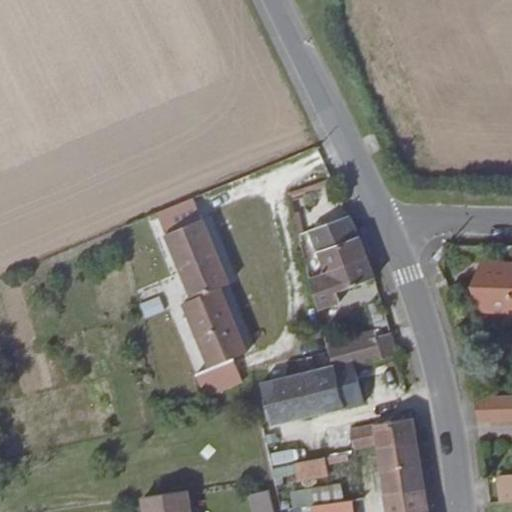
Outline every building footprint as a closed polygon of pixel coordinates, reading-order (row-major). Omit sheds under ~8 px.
[(238,180),(210,192),(216,207),(244,196),(238,180)] [(354,217),(302,234),(304,244),(315,240),(328,273),(370,258),(362,235),(354,217)] [(197,301),(234,286),(208,221),(171,235),(197,301)] [(377,280),(370,258),(328,273),(313,278),(322,309),(341,303),(338,293),(377,280)] [(511,259),(508,260),(508,269),(488,268),(481,281),(488,306),(511,305),(511,259)] [(492,259),(488,268),(508,269),(508,260),(492,259)] [(143,312),(165,311),(164,289),(142,291),(143,312)] [(250,355),(225,289),(197,301),(187,304),(213,370),(250,355)] [(325,321),(328,333),(328,334),(341,331),(338,318),(325,321)] [(404,357),(397,337),(381,340),(379,333),(363,338),(332,346),(337,366),(355,362),(357,368),(404,357)] [(355,362),(337,366),(264,383),(275,425),(299,419),(324,413),(367,402),(357,368),(355,362)] [(511,395),(480,397),(483,419),(511,417),(511,395)] [(420,441),(416,417),(381,423),(354,430),(358,450),(380,446),(380,448),(420,441)] [(429,488),(420,441),(380,448),(388,495),(429,488)] [(309,462),(294,465),(295,473),(303,472),(305,480),(334,475),(332,463),(352,459),(351,454),(345,456),(309,462)] [(294,465),(275,469),(279,485),(305,480),(303,472),(295,473),(294,465)] [(288,491),(292,509),(323,505),(345,502),(342,482),(288,491)] [(390,511),(429,511),(433,511),(429,488),(388,495),(390,511)] [(192,511),(189,491),(147,498),(148,511),(192,511)] [(277,511),(273,494),(253,498),(256,511),(277,511)] [(323,505),(324,511),(361,511),(359,500),(345,502),(323,505)]
